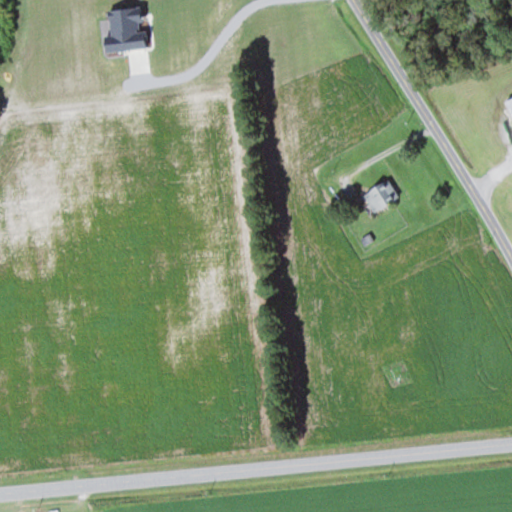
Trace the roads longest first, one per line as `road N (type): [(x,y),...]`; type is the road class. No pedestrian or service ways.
road 1 (residential): [(0,491),(511,440)]
road 2 (residential): [(511,262),(349,0)]
